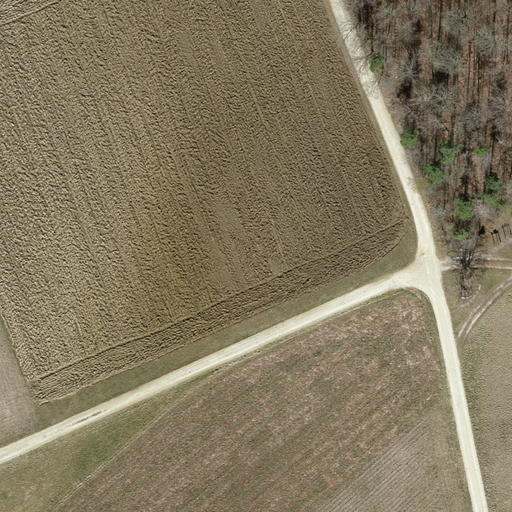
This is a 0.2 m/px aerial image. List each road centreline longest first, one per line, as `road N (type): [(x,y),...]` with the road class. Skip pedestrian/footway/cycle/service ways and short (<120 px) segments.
road 1 (track): [(0,457),(431,267)]
road 2 (track): [(431,267),(425,227),(337,0)]
road 3 (track): [(431,267),(483,511)]
